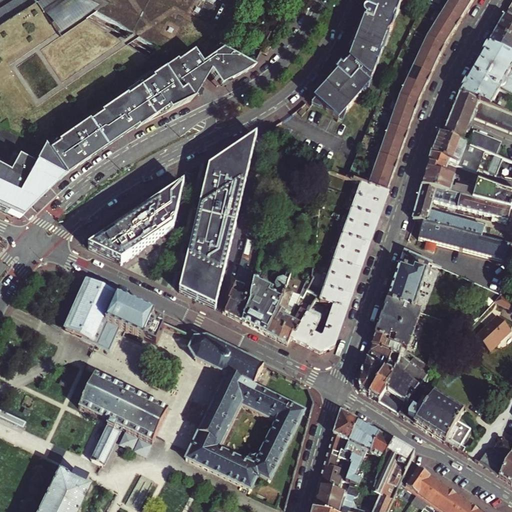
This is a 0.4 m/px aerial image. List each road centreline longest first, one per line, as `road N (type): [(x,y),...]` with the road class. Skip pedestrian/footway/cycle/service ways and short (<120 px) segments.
road 1 (residential): [(336,392),(435,111),(496,0)]
road 2 (secondary): [(45,248),(109,191),(277,99),(314,61),(344,0)]
road 3 (secondary): [(321,0),(273,75),(115,164),(24,239)]
road 4 (tertiary): [(45,248),(336,392)]
road 5 (tertiary): [(336,392),(511,499)]
road 6 (residential): [(302,511),(336,392)]
